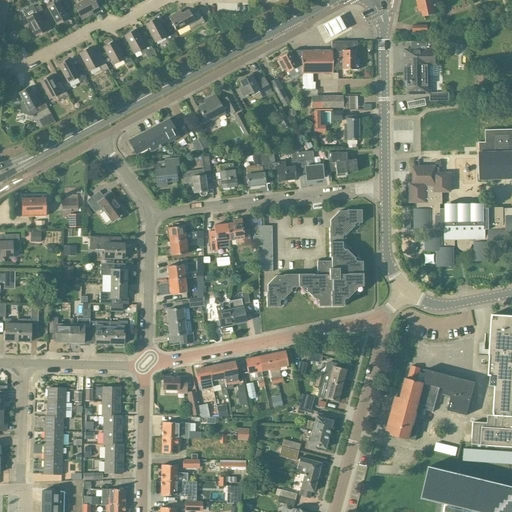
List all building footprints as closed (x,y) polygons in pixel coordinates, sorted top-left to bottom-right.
[(57,0),(58,2),(47,7),(57,24),(68,19),(62,9),(67,6),(64,0),(57,0)] [(85,0),(86,0),(75,6),(82,19),(90,15),(88,12),(98,7),(96,4),(101,1),(100,0),(85,0)] [(418,0),(420,11),(423,10),(424,16),(436,14),(434,8),(437,7),(436,5),(440,5),(438,0),(418,0)] [(30,10),(32,15),(26,19),(29,23),(25,26),(29,34),(34,32),(36,36),(47,30),(41,20),(46,17),(40,5),(30,10)] [(199,11),(191,15),(189,10),(180,15),(178,12),(170,17),(177,30),(189,24),(192,29),(205,21),(199,11)] [(338,17),(323,26),(330,38),(345,29),(338,17)] [(168,41),(170,40),(172,44),(176,42),(174,38),(168,26),(162,29),(157,19),(146,24),(156,42),(165,36),(168,41)] [(147,37),(141,40),(136,30),(125,36),(135,53),(140,50),(143,55),(154,49),(147,37)] [(125,49),(120,51),(115,41),(104,47),(114,65),(124,59),(126,64),(132,61),(125,49)] [(333,70),(337,69),(358,69),(358,56),(355,56),(355,41),(332,42),(333,51),(333,70)] [(410,94),(411,94),(430,94),(430,67),(439,67),(438,42),(411,42),(411,49),(405,49),(405,80),(407,80),(407,95),(411,95),(410,94)] [(101,54),(96,58),(90,48),(80,53),(90,71),(99,66),(101,71),(108,67),(101,54)] [(290,52),(296,63),(303,63),(303,73),(337,73),(337,69),(333,70),(333,51),(292,51),(290,52)] [(296,63),(290,52),(280,58),(281,59),(278,61),(283,71),(287,69),(288,72),(289,72),(293,80),(303,74),(303,73),(303,63),(296,63)] [(81,66),(75,69),(69,59),(59,65),(68,82),(77,77),(80,82),(87,78),(81,66)] [(258,90),(262,97),(272,92),(264,77),(255,82),(251,75),(240,81),(242,86),(236,90),(241,99),(258,90)] [(62,83),(56,86),(51,76),(40,82),(50,99),(56,96),(59,101),(69,96),(62,83)] [(41,94),(35,97),(30,87),(20,93),(27,107),(23,109),(26,115),(30,116),(47,107),(41,94)] [(275,92),(283,108),(290,104),(282,88),(275,92)] [(449,93),(434,93),(433,101),(449,101),(449,93)] [(223,99),(225,102),(220,104),(215,95),(205,100),(206,103),(198,107),(205,121),(218,115),(219,117),(225,114),(224,112),(229,109),(231,114),(238,110),(230,96),(223,99)] [(343,96),(311,97),(312,108),(343,107),(343,96)] [(234,115),(237,121),(244,117),(241,111),(234,115)] [(332,121),(344,121),(344,111),(331,111),(332,121)] [(314,112),(315,134),(326,134),(325,127),(321,127),(320,112),(314,112)] [(345,140),(347,140),(347,145),(357,144),(357,140),(358,140),(358,119),(353,119),(352,116),(347,116),(347,126),(345,126),(345,140)] [(285,118),(279,121),(283,129),(289,126),(285,118)] [(169,120),(160,124),(169,141),(176,138),(187,133),(181,122),(173,127),(169,120)] [(151,151),(169,141),(160,124),(143,134),(142,133),(129,140),(136,154),(149,147),(151,151)] [(480,153),(480,179),(511,178),(511,129),(485,130),(486,142),(480,142),(478,143),(478,144),(480,144),(480,153)] [(192,144),(197,154),(203,151),(198,141),(192,144)] [(269,171),(277,171),(278,181),(295,179),(293,167),(285,168),(284,162),(275,164),(273,151),(267,152),(267,153),(269,170),(269,171)] [(297,152),(298,163),(299,173),(306,172),(306,180),(322,179),(321,166),(314,166),(312,151),(297,152)] [(345,151),(328,151),(329,171),(336,170),(336,174),(356,172),(355,160),(346,160),(345,151)] [(262,170),(269,170),(267,153),(261,154),(261,153),(253,154),(255,167),(255,174),(246,175),(247,187),(265,185),(263,173),(262,170)] [(211,176),(210,166),(209,156),(201,156),(203,169),(184,172),(185,184),(192,183),(193,193),(206,191),(212,190),(211,176)] [(166,169),(155,170),(157,186),(165,185),(165,182),(176,181),(174,166),(178,165),(177,159),(165,161),(166,169)] [(458,239),(458,245),(458,246),(459,247),(460,248),(460,249),(461,249),(462,250),(463,250),(464,250),(465,250),(466,250),(467,250),(468,250),(469,249),(470,249),(470,248),(471,247),(471,246),(472,245),(472,244),(475,244),(476,261),(490,261),(490,246),(507,246),(507,232),(511,232),(511,208),(502,209),(502,208),(484,209),(484,204),(444,205),(444,209),(440,209),(440,204),(442,204),(442,192),(449,192),(449,174),(437,174),(437,168),(439,168),(439,162),(433,162),(433,168),(413,168),(413,184),(411,184),(411,202),(417,202),(418,209),(415,209),(415,229),(426,229),(427,251),(438,251),(439,266),(453,266),(453,248),(454,247),(454,239),(458,239)] [(233,164),(219,166),(222,188),(236,186),(233,164)] [(99,193),(86,202),(95,214),(100,210),(102,213),(104,212),(112,223),(124,215),(110,195),(104,199),(99,193)] [(51,196),(22,197),(22,217),(46,217),(45,202),(52,202),(51,196)] [(78,209),(78,198),(61,199),(62,210),(78,209)] [(361,210),(346,210),(346,211),(339,211),(329,220),(330,228),(329,228),(329,256),(330,256),(330,259),(316,259),(316,275),(313,275),(313,274),(283,275),(283,276),(276,276),(267,285),(267,293),(266,293),(266,308),(279,307),(279,301),(281,299),(282,300),(291,291),(290,290),(292,287),(304,287),(306,290),(305,291),(314,300),(315,299),(318,301),(318,307),(343,307),(343,301),(345,298),(346,299),(355,290),(354,289),(356,287),(362,287),(362,262),(356,262),(354,259),(354,258),(345,249),(344,250),(342,248),(342,237),(344,235),(345,236),(354,226),(353,225),(355,223),(361,223),(361,210)] [(69,221),(70,227),(82,227),(81,215),(73,215),(74,221),(69,221)] [(227,224),(229,240),(243,239),(243,245),(250,244),(249,229),(242,230),(241,220),(232,221),(233,223),(227,224)] [(216,242),(229,240),(227,224),(213,226),(214,234),(209,234),(211,251),(217,250),(216,242)] [(197,239),(203,239),(203,231),(197,231),(197,232),(184,233),(183,226),(167,228),(169,242),(185,240),(190,239),(197,239)] [(30,230),(30,241),(41,241),(42,230),(30,230)] [(6,242),(0,242),(0,260),(4,261),(3,258),(12,258),(12,250),(19,250),(18,235),(6,235),(6,242)] [(109,237),(89,237),(89,250),(105,250),(105,258),(123,259),(123,245),(108,244),(109,237)] [(187,254),(186,253),(185,240),(169,242),(171,256),(187,254)] [(64,255),(75,255),(76,245),(64,245),(64,255)] [(210,255),(204,256),(204,268),(212,267),(210,255)] [(272,272),(272,256),(258,256),(258,272),(272,272)] [(110,276),(110,284),(126,284),(127,270),(113,270),(113,264),(100,264),(100,276),(110,276)] [(167,267),(168,281),(184,279),(182,265),(167,267)] [(64,266),(63,278),(72,278),(73,266),(64,266)] [(14,272),(0,271),(0,280),(14,281),(14,272)] [(184,279),(168,281),(170,295),(175,294),(186,293),(184,279)] [(126,298),(126,284),(110,284),(110,292),(100,292),(99,304),(112,304),(112,298),(126,298)] [(248,290),(242,291),(244,303),(250,302),(248,290)] [(203,311),(208,311),(209,314),(217,313),(219,327),(232,324),(229,310),(228,305),(215,307),(213,297),(208,298),(207,296),(207,293),(204,294),(204,297),(204,306),(203,311)] [(166,310),(168,323),(184,321),(183,309),(204,306),(204,297),(187,299),(188,301),(187,301),(176,303),(175,303),(175,309),(166,310)] [(70,325),(69,343),(83,343),(83,334),(89,335),(90,320),(90,303),(82,303),(82,319),(77,319),(77,325),(70,325)] [(242,308),(229,310),(232,324),(245,322),(242,308)] [(490,386),(496,386),(493,424),(474,423),(472,444),(482,444),(482,445),(511,446),(511,316),(492,315),(489,374),(489,376),(491,376),(490,386)] [(55,343),(69,343),(70,325),(57,325),(57,318),(50,318),(49,334),(55,334),(55,343)] [(4,342),(17,342),(17,324),(10,324),(10,319),(5,319),(4,342)] [(24,325),(17,324),(17,342),(30,342),(31,320),(24,320),(24,325)] [(95,344),(109,344),(109,320),(90,320),(89,335),(95,335),(95,344)] [(117,320),(109,320),(109,344),(123,344),(124,326),(127,326),(127,320),(117,320)] [(186,334),(184,321),(168,323),(170,336),(179,335),(180,344),(193,343),(192,333),(186,334)] [(335,357),(337,350),(325,347),(323,354),(335,357)] [(284,352),(271,355),(277,383),(283,382),(282,376),(281,376),(279,368),(287,366),(284,352)] [(308,353),(307,363),(322,363),(322,354),(308,353)] [(271,355),(259,357),(262,371),(268,370),(272,385),(277,383),(271,355)] [(263,377),(262,371),(259,357),(246,360),(249,374),(256,372),(257,378),(263,377)] [(304,375),(307,363),(300,361),(297,373),(304,375)] [(232,382),(238,381),(234,362),(221,365),(225,381),(227,390),(233,389),(232,382)] [(323,381),(328,383),(342,386),(346,370),(339,368),(340,366),(338,365),(330,362),(327,364),(324,374),(323,381)] [(225,381),(221,365),(208,367),(212,381),(212,384),(213,386),(220,385),(222,394),(227,393),(227,390),(225,381)] [(447,411),(466,417),(475,384),(426,370),(422,384),(417,382),(421,369),(411,366),(407,380),(406,379),(401,399),(395,398),(387,431),(393,432),(392,435),(416,441),(424,410),(434,412),(440,389),(443,389),(442,395),(451,398),(447,411)] [(212,384),(212,381),(208,367),(195,370),(198,384),(207,382),(208,385),(212,384)] [(187,378),(163,378),(163,389),(179,390),(179,389),(187,389),(187,378)] [(253,383),(246,384),(249,399),(256,398),(253,383)] [(342,386),(328,383),(324,398),(338,401),(342,386)] [(248,405),(245,389),(244,384),(237,385),(238,390),(236,391),(240,406),(248,405)] [(102,388),(102,402),(120,403),(120,388),(102,388)] [(47,403),(65,403),(65,389),(48,389),(47,403)] [(195,391),(187,392),(192,415),(200,414),(195,391)] [(302,394),(300,401),(313,404),(315,398),(302,394)] [(313,404),(300,401),(298,408),(311,411),(313,404)] [(120,403),(102,402),(102,417),(104,417),(120,417),(120,403)] [(65,418),(65,403),(47,403),(47,417),(63,418),(65,418)] [(209,418),(207,405),(198,406),(201,418),(209,418)] [(219,416),(227,415),(226,405),(218,405),(219,416)] [(308,429),(312,430),(312,429),(329,434),(333,421),(328,420),(329,417),(316,413),(314,422),(308,421),(306,427),(308,428),(308,429)] [(63,418),(47,417),(45,417),(45,432),(63,432),(63,418)] [(104,417),(103,431),(121,431),(122,417),(120,417),(104,417)] [(162,423),(162,438),(180,438),(188,439),(200,439),(200,432),(195,432),(188,432),(188,431),(189,424),(186,423),(178,423),(162,423)] [(248,440),(248,428),(238,427),(237,440),(248,440)] [(325,449),(329,434),(312,429),(312,430),(308,444),(309,445),(309,447),(317,450),(318,447),(325,449)] [(121,431),(103,431),(103,444),(105,444),(121,445),(121,431)] [(63,446),(63,432),(45,432),(45,446),(63,446)] [(180,438),(162,438),(162,453),(177,454),(177,446),(180,446),(180,438)] [(282,447),(299,452),(301,445),(284,440),(282,447)] [(105,444),(105,459),(123,459),(123,445),(121,445),(105,444)] [(62,460),(63,446),(45,446),(44,460),(62,460)] [(296,462),(299,452),(282,447),(279,457),(296,462)] [(511,451),(464,448),(463,461),(511,464),(511,451)] [(296,472),(304,475),(317,478),(321,464),(300,458),(296,472)] [(123,459),(105,459),(105,473),(123,474),(123,459)] [(62,474),(62,460),(44,460),(44,474),(62,474)] [(162,465),(161,480),(179,481),(180,474),(176,474),(177,466),(162,465)] [(511,511),(511,486),(429,466),(421,499),(476,511),(511,511)] [(313,492),(317,478),(304,475),(300,489),(298,496),(301,496),(301,497),(309,499),(311,492),(313,492)] [(161,496),(176,496),(184,497),(184,486),(186,486),(186,481),(179,481),(161,480),(161,496)] [(240,500),(241,485),(227,485),(227,500),(240,500)] [(102,504),(107,504),(125,505),(126,489),(103,489),(102,504)] [(280,489),(278,495),(295,500),(296,493),(280,489)] [(41,503),(59,504),(59,491),(41,491),(41,503)] [(295,500),(278,495),(276,502),(293,506),(295,500)] [(58,511),(59,504),(41,503),(40,511),(58,511)] [(185,503),(185,511),(201,511),(202,503),(185,503)]
